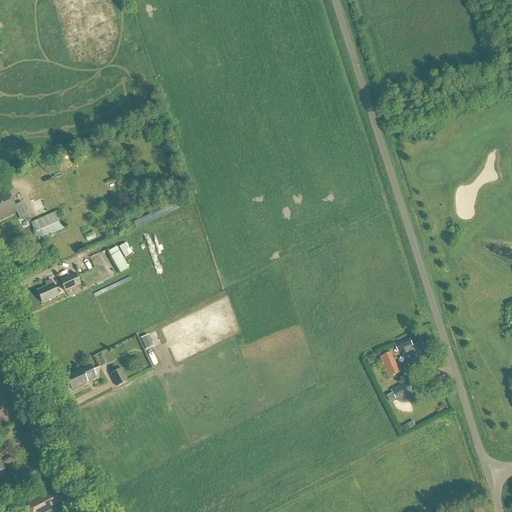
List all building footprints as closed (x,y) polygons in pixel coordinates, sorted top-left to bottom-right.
[(0,220),(16,214),(19,221),(27,217),(21,204),(13,208),(5,191),(0,193),(0,220)] [(31,223),(38,241),(63,230),(54,213),(31,223)] [(117,246),(121,256),(129,253),(124,242),(117,246)] [(104,281),(103,261),(104,261),(104,253),(93,254),(94,271),(84,271),(85,282),(104,281)] [(117,264),(122,272),(131,267),(126,259),(117,264)] [(65,293),(80,285),(75,274),(59,281),(65,293)] [(41,304),(57,296),(50,281),(44,283),(46,287),(36,292),(41,304)] [(148,335),(140,339),(145,351),(153,347),(148,335)] [(427,356),(422,342),(416,344),(417,346),(413,347),(409,339),(394,346),(397,353),(401,351),(408,367),(418,362),(419,364),(426,361),(425,357),(427,356)] [(96,354),(97,363),(106,363),(105,354),(96,354)] [(390,354),(380,358),(389,378),(399,373),(390,354)] [(375,358),(367,362),(369,367),(377,363),(375,358)] [(94,376),(90,368),(81,372),(80,371),(65,378),(71,391),(86,384),(84,381),(94,376)] [(121,369),(110,375),(116,388),(128,382),(121,369)] [(391,391),(397,400),(412,391),(407,381),(391,391)] [(36,465),(35,462),(11,473),(18,488),(44,476),(39,464),(36,465)] [(48,511),(53,510),(52,509),(60,505),(58,502),(62,500),(55,487),(24,503),(29,511),(48,511)]
